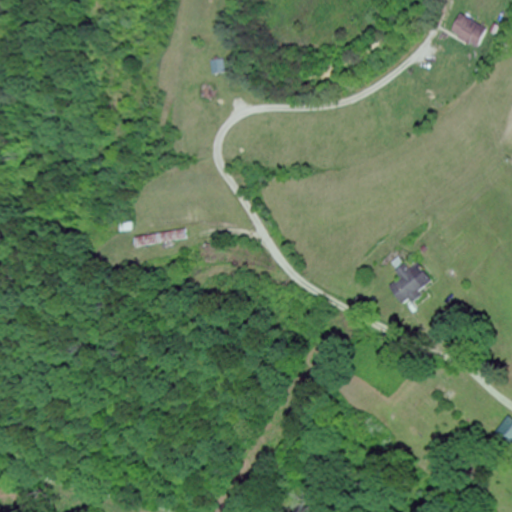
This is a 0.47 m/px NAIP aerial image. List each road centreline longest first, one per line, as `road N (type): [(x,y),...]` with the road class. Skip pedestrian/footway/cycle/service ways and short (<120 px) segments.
road 1 (residential): [(511,404),(468,365),(415,347),(307,283),(273,248),(224,162),(228,127),(240,117),(357,100),(431,51)]
road 2 (residential): [(177,511),(0,457)]
